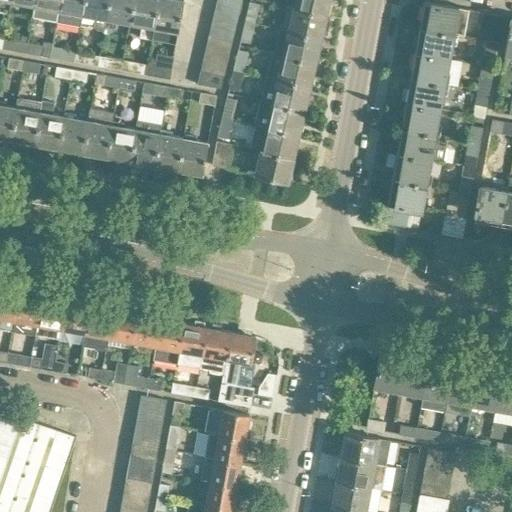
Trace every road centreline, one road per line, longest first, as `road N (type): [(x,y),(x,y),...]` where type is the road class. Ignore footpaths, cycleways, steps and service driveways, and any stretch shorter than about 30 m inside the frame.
road 1 (residential): [(83,233),(307,300)]
road 2 (residential): [(316,250),(83,233)]
road 3 (residential): [(332,305),(511,322)]
road 4 (residential): [(511,301),(340,255)]
road 5 (residential): [(343,171),(375,0)]
road 6 (residential): [(307,300),(293,395),(297,430)]
road 7 (residential): [(297,430),(313,397),(332,305)]
